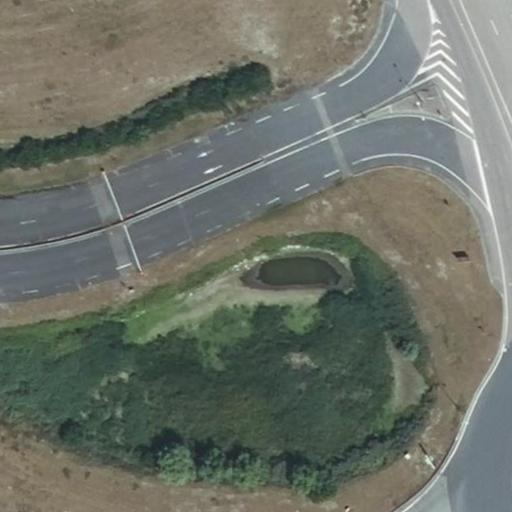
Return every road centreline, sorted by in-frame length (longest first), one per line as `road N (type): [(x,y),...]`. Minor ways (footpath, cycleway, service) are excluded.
road 1 (unclassified): [(0,273),(142,238),(372,139),(425,138),(499,167)]
road 2 (unclassified): [(430,0),(410,71),(152,185),(0,225)]
road 3 (unclassified): [(438,0),(499,167)]
